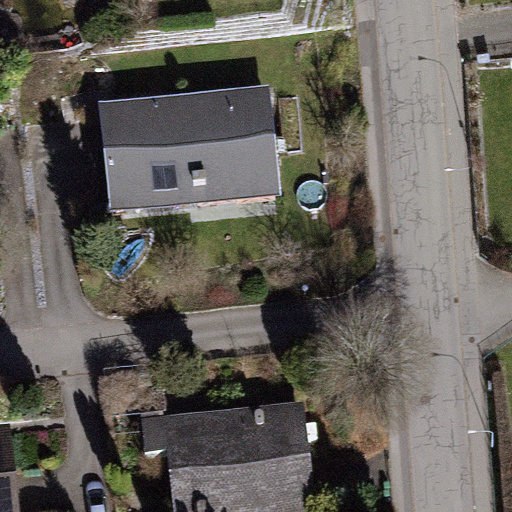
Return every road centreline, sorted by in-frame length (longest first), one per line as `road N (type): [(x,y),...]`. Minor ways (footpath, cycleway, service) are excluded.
road 1 (residential): [(0,354),(434,311)]
road 2 (residential): [(406,0),(434,311)]
road 3 (residential): [(434,311),(451,511)]
